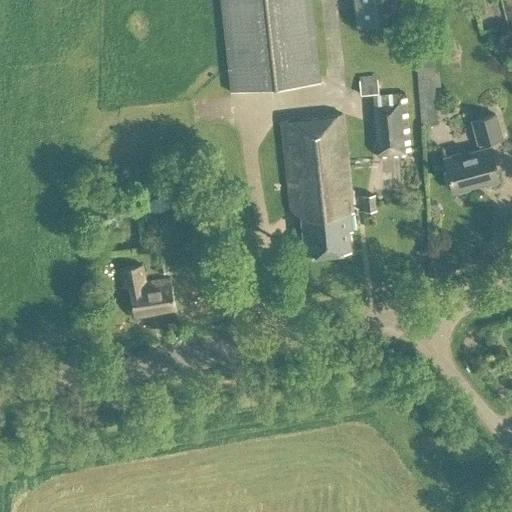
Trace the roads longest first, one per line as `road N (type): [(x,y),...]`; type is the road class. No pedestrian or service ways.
road 1 (unclassified): [(389,318),(0,390)]
road 2 (unclassified): [(511,441),(431,348)]
